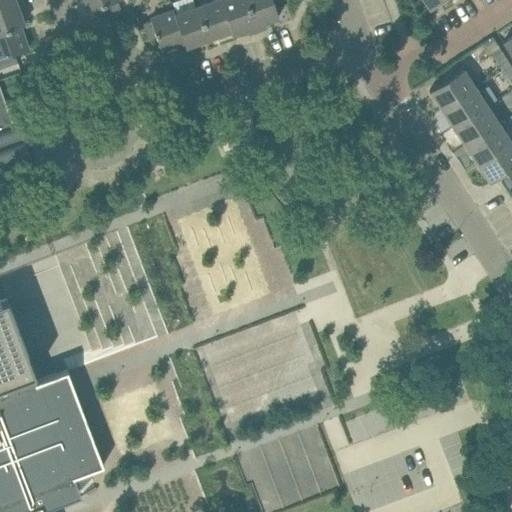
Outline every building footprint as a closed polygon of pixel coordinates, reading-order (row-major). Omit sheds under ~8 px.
[(104,14),(120,8),(118,0),(83,0),(88,11),(102,6),(104,14)] [(231,29),(220,0),(213,0),(197,6),(209,37),(231,29)] [(232,32),(255,24),(278,16),(276,8),(283,5),(280,0),(220,0),(231,29),(232,32)] [(423,0),(429,9),(441,0),(423,0)] [(24,24),(15,1),(0,6),(0,31),(9,28),(19,25),(20,25),(24,24)] [(209,37),(197,6),(175,14),(184,41),(185,46),(190,44),(190,45),(196,43),(195,42),(209,37)] [(143,23),(148,38),(156,35),(161,49),(184,41),(175,14),(173,10),(150,18),(150,20),(143,23)] [(19,25),(9,28),(0,31),(0,66),(17,61),(14,53),(28,48),(20,25),(19,25)] [(511,35),(502,42),(511,56),(511,35)] [(510,63),(502,52),(501,50),(493,56),(501,69),(510,63)] [(511,66),(510,63),(501,69),(510,82),(511,80),(511,66)] [(475,86),(474,84),(463,68),(429,90),(441,108),(475,86)] [(441,108),(453,127),(487,104),(475,86),(441,108)] [(0,179),(29,170),(25,158),(30,157),(17,119),(12,121),(9,113),(14,111),(13,109),(12,108),(11,107),(10,106),(9,106),(8,106),(7,106),(0,88),(0,179)] [(453,127),(465,145),(499,123),(487,104),(453,127)] [(465,145),(477,164),(511,141),(499,123),(465,145)] [(489,182),(506,171),(511,166),(511,142),(511,141),(477,164),(489,182)] [(41,511),(41,510),(71,499),(68,490),(78,486),(74,476),(98,467),(103,465),(67,369),(36,381),(33,374),(35,374),(11,310),(6,298),(0,300),(0,511),(41,511)] [(454,430),(474,421),(468,406),(448,415),(454,430)]
